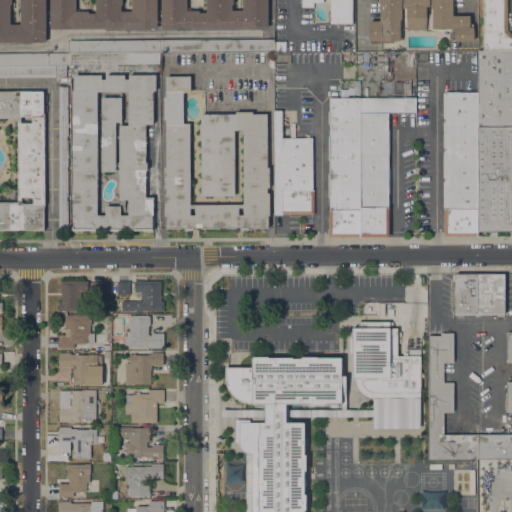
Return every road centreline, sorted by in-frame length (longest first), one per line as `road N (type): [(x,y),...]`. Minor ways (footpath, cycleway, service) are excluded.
road 1 (residential): [(511,254),(0,256)]
road 2 (residential): [(30,511),(29,256)]
road 3 (residential): [(192,511),(192,256)]
